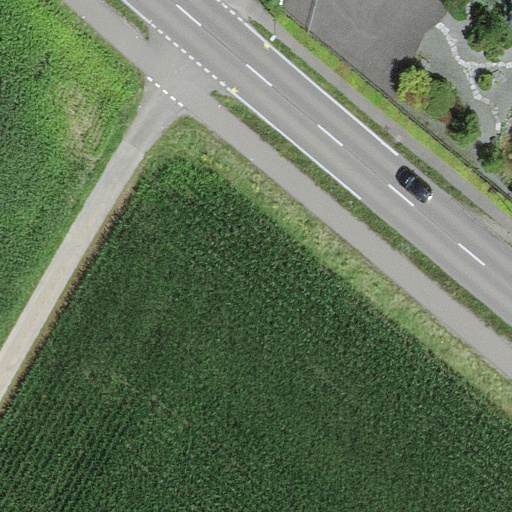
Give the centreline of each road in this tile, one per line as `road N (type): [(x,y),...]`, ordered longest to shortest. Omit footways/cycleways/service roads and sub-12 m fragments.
road 1 (track): [(199,22),(0,380)]
road 2 (secondary): [(199,22),(511,285)]
